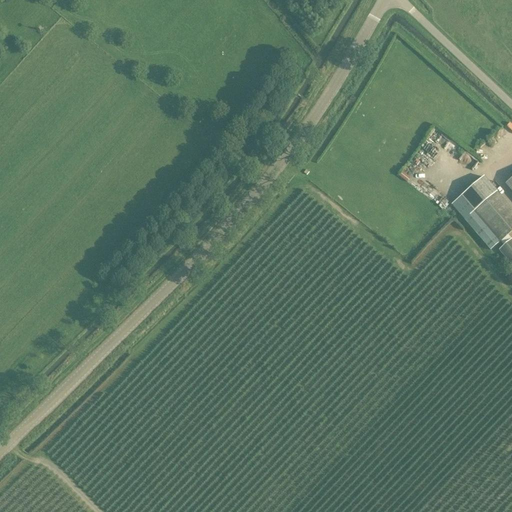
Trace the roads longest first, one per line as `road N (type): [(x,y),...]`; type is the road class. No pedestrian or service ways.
road 1 (unclassified): [(0,459),(238,221),(301,146),(387,0)]
road 2 (unclassified): [(511,108),(399,0)]
